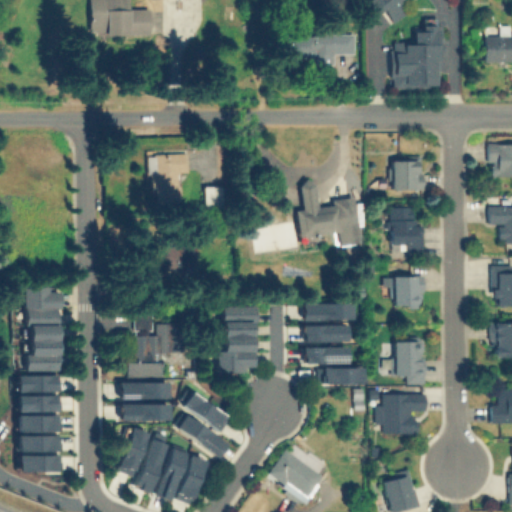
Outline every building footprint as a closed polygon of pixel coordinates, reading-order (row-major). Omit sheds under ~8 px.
[(85,0),(85,33),(146,33),(146,8),(124,8),(124,0),(85,0)] [(365,0),(369,14),(383,9),(386,20),(404,14),(399,0),(365,0)] [(387,86),(439,85),(438,17),(419,17),(420,27),(409,27),(409,40),(386,41),(387,86)] [(511,33),(506,33),(506,24),(496,24),(496,34),(480,34),(480,60),(511,60),(511,33)] [(351,33),(283,33),(283,61),(330,61),(330,53),(351,53),(351,33)] [(511,142),(483,142),(483,175),(511,175),(511,142)] [(146,152),(147,202),(175,202),(175,172),(184,172),(183,152),(146,152)] [(387,188),(418,188),(418,156),(387,156),(387,188)] [(334,233),(335,245),(350,243),(346,196),(328,198),(329,204),(313,205),(311,179),(296,180),(298,208),(292,209),(294,237),(334,233)] [(201,201),(207,201),(207,194),(211,194),(211,186),(201,186),(201,201)] [(511,204),(485,204),(485,223),(495,223),(495,241),(511,241),(511,204)] [(386,248),(419,248),(419,219),(409,219),(409,205),(386,205),(386,248)] [(190,265),(190,244),(155,244),(155,265),(190,265)] [(486,303),(511,303),(511,273),(511,264),(486,264),(486,303)] [(380,273),(380,290),(390,291),(390,304),(418,304),(418,274),(380,273)] [(19,369),(54,369),(54,285),(19,285),(19,369)] [(249,304),(214,304),(214,371),(249,371),(249,304)] [(123,377),(161,377),(160,350),(178,350),(177,321),(154,322),(154,333),(132,333),(133,360),(123,360),(123,377)] [(511,321),(486,321),(485,355),(511,355),(511,321)] [(419,339),(390,339),(390,373),(401,373),(401,381),(419,381),(419,339)] [(12,377),(54,376),(56,473),(13,474),(12,377)] [(115,384),(165,382),(165,398),(115,400),(115,384)] [(486,420),(511,420),(511,386),(494,386),(494,400),(486,400),(486,420)] [(411,410),(420,410),(420,392),(380,391),(380,403),(372,403),(372,422),(379,422),(379,431),(410,431),(411,410)] [(178,405),(188,393),(224,419),(215,432),(178,405)] [(115,405),(165,404),(165,420),(115,421),(115,405)] [(172,427),(182,414),(223,446),(213,459),(172,427)] [(128,427),(143,432),(127,475),(111,469),(128,427)] [(147,438),(162,444),(143,494),(133,490),(134,488),(128,486),(147,438)] [(261,472),(299,501),(319,476),(281,446),(261,472)] [(166,447),(182,453),(164,502),(148,496),(166,447)] [(185,455),(201,461),(185,504),(169,498),(185,455)] [(386,511),(414,504),(403,468),(376,477),(386,511)]
